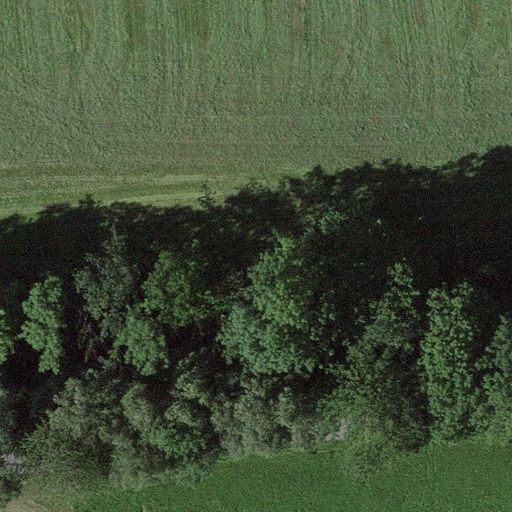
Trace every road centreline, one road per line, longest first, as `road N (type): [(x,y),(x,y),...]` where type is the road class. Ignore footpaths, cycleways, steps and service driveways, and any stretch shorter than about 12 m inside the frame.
road 1 (unclassified): [(0,461),(511,411)]
road 2 (track): [(0,265),(511,226)]
